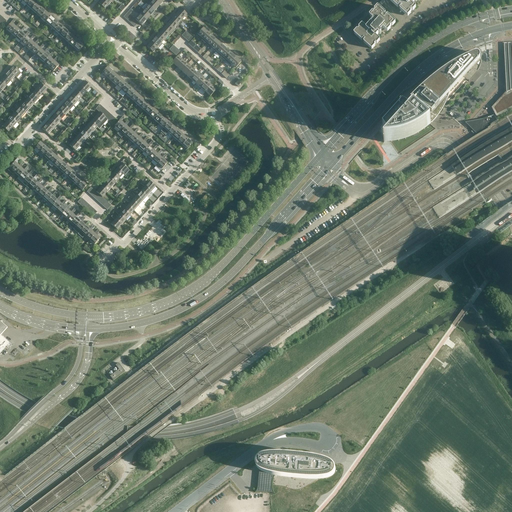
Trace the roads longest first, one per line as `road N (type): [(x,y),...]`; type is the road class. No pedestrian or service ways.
road 1 (secondary): [(321,154),(199,284),(152,307),(87,315)]
road 2 (secondary): [(90,329),(145,323),(190,305),(230,276),(325,170)]
road 3 (secondary): [(331,163),(436,54),(511,25)]
road 4 (secondary): [(511,9),(437,35),(348,123)]
road 5 (secondary): [(0,447),(81,376),(90,329)]
road 6 (secondary): [(81,328),(67,381),(0,445)]
road 7 (residential): [(112,40),(185,106),(214,113)]
road 8 (unclassified): [(173,511),(273,439)]
